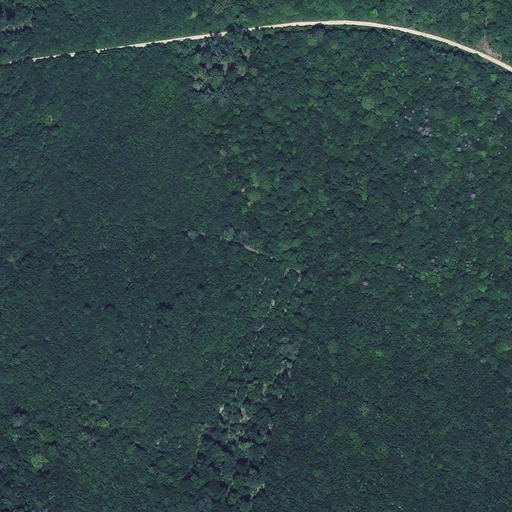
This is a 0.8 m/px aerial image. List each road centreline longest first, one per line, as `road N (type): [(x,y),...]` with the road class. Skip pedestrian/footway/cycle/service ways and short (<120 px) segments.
road 1 (track): [(511,385),(402,308),(201,230),(114,230),(0,215)]
road 2 (track): [(511,70),(428,35),(339,22),(0,64)]
road 3 (track): [(254,511),(320,282)]
